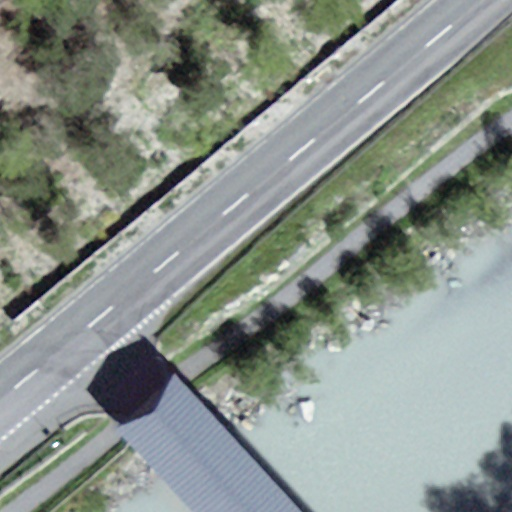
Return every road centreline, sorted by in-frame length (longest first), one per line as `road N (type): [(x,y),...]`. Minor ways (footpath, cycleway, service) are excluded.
road 1 (track): [(10,511),(511,119)]
road 2 (primary): [(474,0),(82,327)]
road 3 (unclassified): [(82,327),(251,511)]
road 4 (track): [(0,460),(114,361)]
